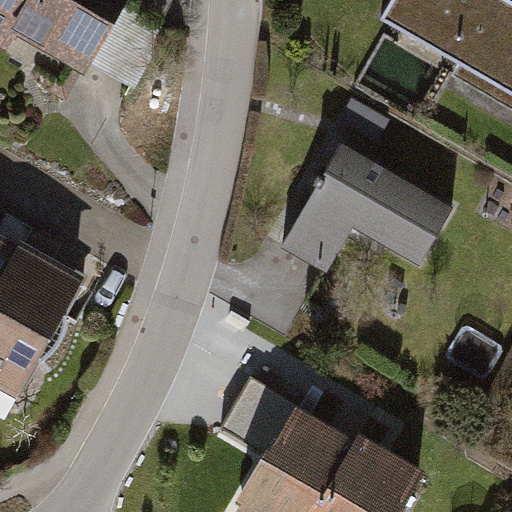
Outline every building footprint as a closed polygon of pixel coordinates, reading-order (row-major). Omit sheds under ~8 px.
[(0,0),(0,51),(76,92),(125,0),(0,0)] [(511,0),(372,0),(365,13),(453,64),(441,87),(511,127),(511,0)] [(463,209),(326,128),(256,244),(308,275),(335,229),(421,280),(463,209)] [(0,272),(14,245),(0,237),(0,272)] [(72,274),(14,245),(0,272),(0,399),(6,403),(72,274)] [(279,406),(214,511),(304,511),(345,446),(279,406)] [(345,446),(304,511),(394,511),(419,472),(387,453),(353,432),(345,446)]
